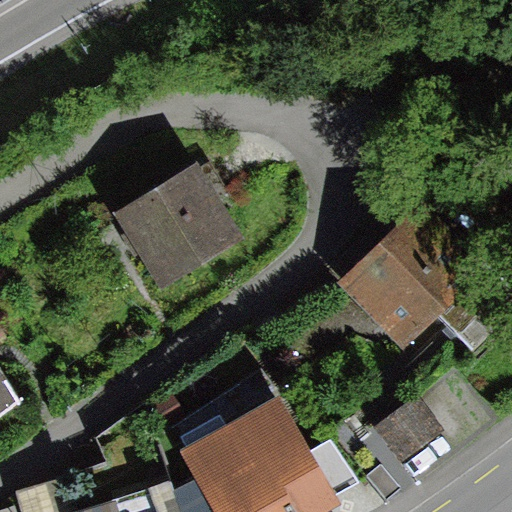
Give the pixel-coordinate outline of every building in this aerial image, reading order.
[(118,213),(160,285),(239,239),(197,167),(118,213)] [(417,209),(340,280),(402,345),(478,274),(417,209)] [(0,415),(19,403),(0,373),(0,415)] [(180,451),(216,511),(327,511),(341,505),(334,493),(311,451),(278,393),(180,451)] [(417,396),(378,426),(404,459),(442,429),(417,396)] [(333,439),(311,451),(334,493),(356,481),(333,439)] [(182,511),(173,483),(87,511),(182,511)]
